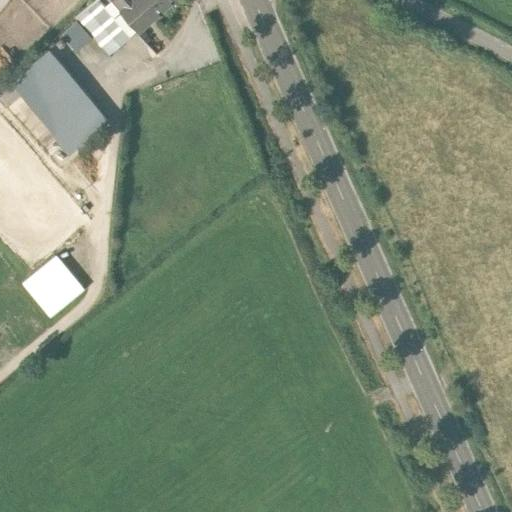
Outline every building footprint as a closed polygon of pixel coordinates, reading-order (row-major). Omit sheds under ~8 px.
[(97,0),(75,19),(109,59),(141,32),(114,0),(97,0)] [(114,0),(141,32),(143,35),(173,10),(164,0),(114,0)] [(185,0),(164,0),(173,10),(185,0)] [(113,124),(51,49),(10,82),(72,158),(113,124)] [(84,290),(56,256),(24,282),(52,316),(84,290)]
